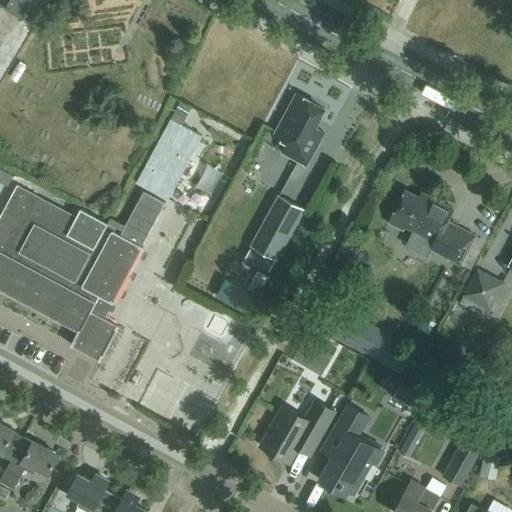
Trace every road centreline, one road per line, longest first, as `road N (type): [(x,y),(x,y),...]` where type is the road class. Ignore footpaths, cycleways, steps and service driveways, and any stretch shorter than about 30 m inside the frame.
road 1 (track): [(206,473),(421,81)]
road 2 (residential): [(277,511),(0,360)]
road 3 (secondary): [(511,130),(271,0)]
